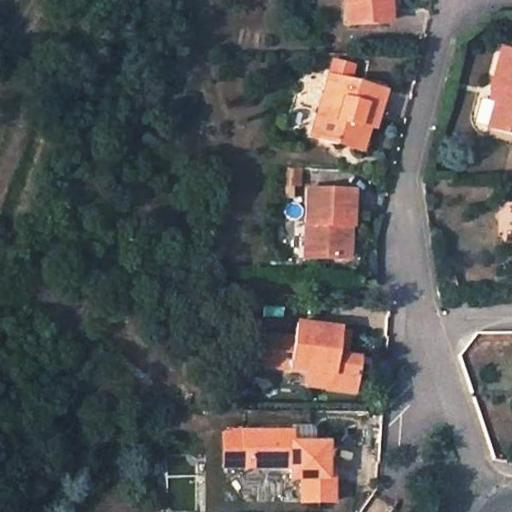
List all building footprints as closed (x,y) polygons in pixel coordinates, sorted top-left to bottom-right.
[(345,0),(346,25),(347,25),(385,25),(385,9),(387,9),(387,0),(345,0)] [(511,54),(500,51),(490,88),(491,89),(497,90),(493,102),(486,129),(511,135),(511,54)] [(384,94),(329,78),(312,138),(343,147),(349,127),(358,130),(358,127),(368,130),(373,131),(384,94)] [(497,90),(491,89),(488,100),(493,102),(497,90)] [(361,152),(368,130),(358,127),(358,130),(349,127),(343,147),(361,152)] [(351,189),(308,187),(307,222),(305,257),(347,259),(349,223),(353,224),(355,189),(351,189)] [(237,293),(232,321),(242,322),(253,324),(258,294),(255,294),(249,294),(237,293)] [(337,354),(341,328),(299,322),(297,336),(267,331),(262,364),(311,371),(334,375),(332,389),(357,393),(357,392),(361,357),(350,356),(337,354)] [(341,328),(337,354),(350,356),(354,329),(341,328)] [(309,386),(332,389),(334,375),(311,371),(309,386)] [(294,431),(244,430),(243,452),(253,467),(290,468),(290,480),(302,480),(301,503),(336,503),(336,471),(335,471),(328,471),(328,444),(293,444),(294,431)] [(243,452),(243,467),(253,467),(243,452)]
